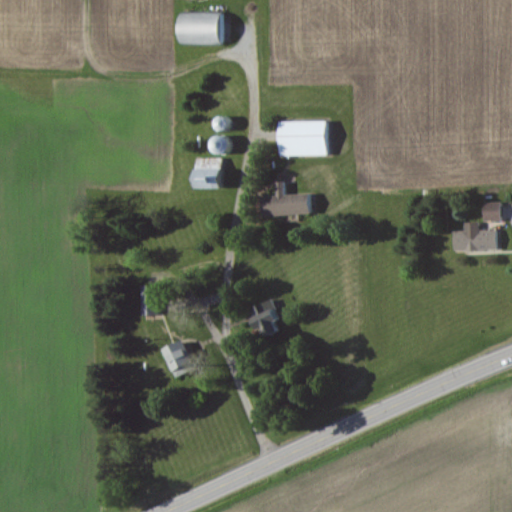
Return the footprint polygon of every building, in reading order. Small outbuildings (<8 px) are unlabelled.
[(229,46),(229,14),(188,14),(188,47),(229,46)] [(286,124),(287,158),(334,157),(334,123),(286,124)] [(506,221),(506,204),(490,204),(490,221),(506,221)] [(460,233),(461,252),(501,251),(500,232),(485,232),(484,224),(471,224),(471,233),(460,233)] [(182,379),(202,371),(189,342),(170,350),(182,379)]
